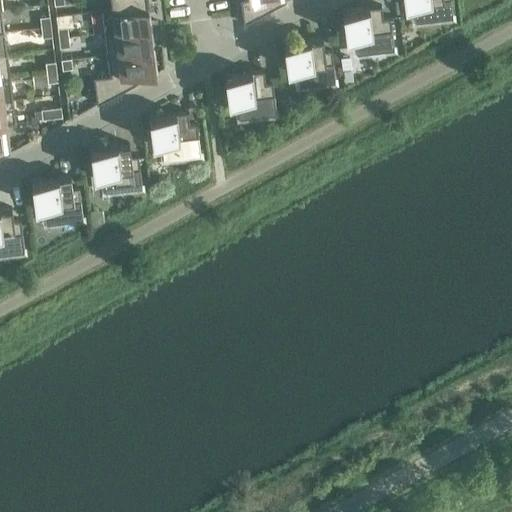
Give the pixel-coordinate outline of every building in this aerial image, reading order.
[(149,5),(148,0),(110,0),(111,8),(112,9),(149,5)] [(286,1),(285,0),(240,0),(243,24),(286,1)] [(404,0),(405,4),(411,4),(413,4),(415,22),(453,17),(450,0),(404,0)] [(152,26),(149,5),(112,9),(111,8),(102,10),(105,32),(152,26)] [(342,10),(345,30),(346,36),(352,36),(354,36),(357,54),(394,49),(390,17),(383,18),(381,6),(342,10)] [(51,26),(50,16),(40,17),(41,27),(51,26)] [(52,36),(51,26),(41,27),(42,37),(52,36)] [(67,26),(57,27),(58,38),(68,36),(67,26)] [(153,40),(152,26),(105,32),(107,53),(154,48),(154,47),(153,47),(152,40),(153,40)] [(70,46),(68,36),(58,38),(60,48),(70,46)] [(284,43),(286,63),(286,62),(287,69),(293,68),(296,68),(298,86),(335,81),(331,50),(324,50),(323,38),(284,43)] [(157,71),(154,48),(107,53),(110,75),(93,77),(97,104),(137,82),(136,74),(157,71)] [(0,78),(10,77),(8,54),(0,55),(0,78)] [(71,58),(61,59),(62,69),(72,68),(71,58)] [(57,71),(55,61),(45,62),(47,72),(57,71)] [(225,75),(227,95),(228,95),(228,101),(235,100),(237,100),(239,118),(277,113),(273,82),(266,83),(264,70),(225,75)] [(58,81),(57,71),(47,72),(48,82),(58,81)] [(351,72),(344,72),(345,83),(352,82),(351,72)] [(0,101),(13,99),(10,77),(0,78),(0,101)] [(16,123),(13,99),(0,101),(0,124),(6,123),(7,124),(16,123)] [(62,116),(61,106),(51,108),(52,118),(62,116)] [(52,118),(51,108),(41,109),(42,119),(52,118)] [(149,116),(151,136),(152,136),(153,142),(159,141),(159,142),(161,142),(163,159),(201,155),(197,123),(190,124),(188,111),(149,116)] [(6,123),(0,124),(0,157),(10,152),(7,124),(6,123)] [(90,148),(93,168),(94,174),(100,174),(102,174),(104,192),(142,187),(138,155),(131,156),(129,143),(90,148)] [(31,180),(34,200),(35,206),(41,206),(43,206),(46,224),(83,219),(79,187),(72,188),(71,176),(31,180)] [(0,209),(0,254),(24,251),(21,220),(13,220),(12,208),(0,209)]
